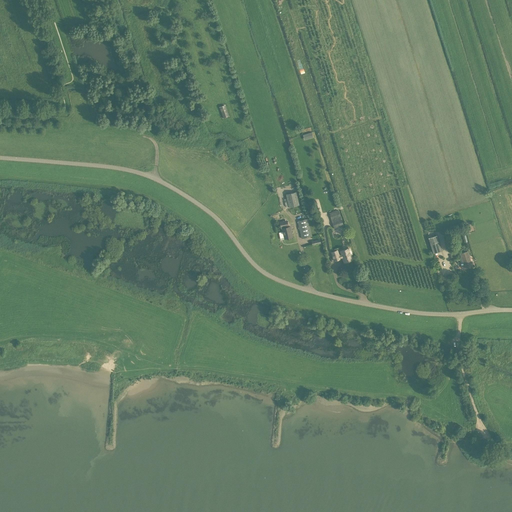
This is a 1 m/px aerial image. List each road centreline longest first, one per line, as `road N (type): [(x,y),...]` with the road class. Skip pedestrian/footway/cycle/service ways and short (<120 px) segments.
road 1 (tertiary): [(0,159),(122,169),(162,181),(206,208),(279,281),(400,309),(511,310)]
road 2 (track): [(0,178),(142,193),(193,222),(265,298),(449,345)]
road 3 (track): [(461,314),(460,363),(483,433)]
